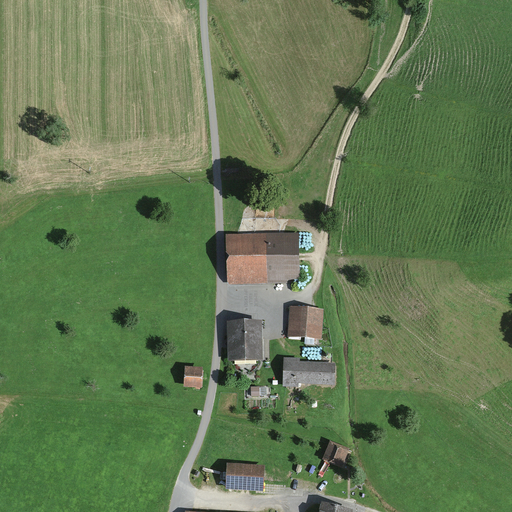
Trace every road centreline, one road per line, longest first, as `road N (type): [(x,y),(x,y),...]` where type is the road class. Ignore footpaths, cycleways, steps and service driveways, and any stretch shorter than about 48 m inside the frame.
road 1 (unclassified): [(203,0),(221,302),(207,410),(173,511)]
road 2 (track): [(411,0),(400,39),(344,138),(314,286),(291,298),(221,302)]
road 3 (track): [(371,511),(329,502),(176,495)]
